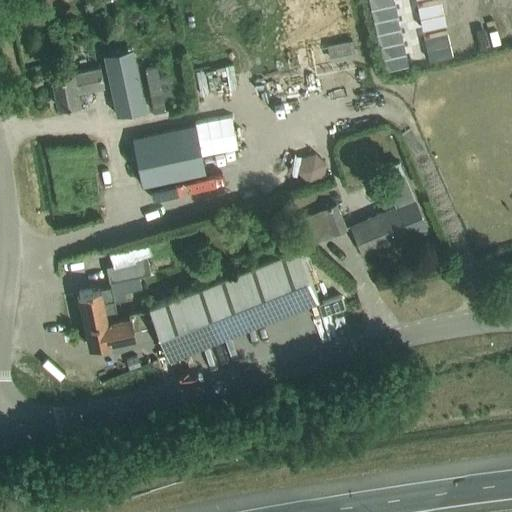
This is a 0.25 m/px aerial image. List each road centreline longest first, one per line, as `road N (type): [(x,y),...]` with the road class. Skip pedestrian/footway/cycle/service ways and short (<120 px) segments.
road 1 (unclassified): [(0,438),(511,318)]
road 2 (motorway): [(511,487),(344,511)]
